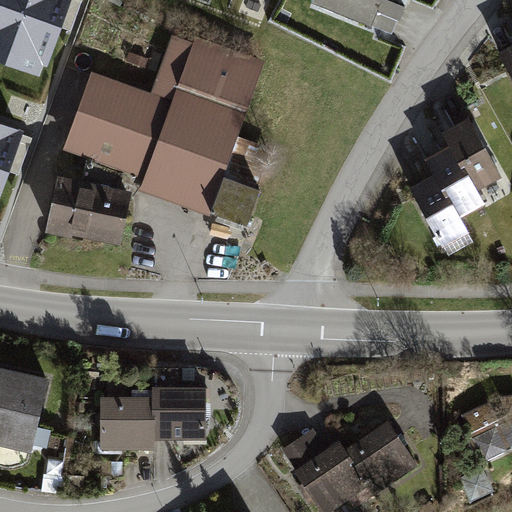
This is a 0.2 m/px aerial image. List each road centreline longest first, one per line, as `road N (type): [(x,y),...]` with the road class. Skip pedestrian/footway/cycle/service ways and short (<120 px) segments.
road 1 (residential): [(292,330),(351,186),(475,0)]
road 2 (tertiary): [(276,329),(0,304)]
road 3 (residential): [(276,329),(266,422),(249,449),(184,494),(117,511)]
road 4 (tertiary): [(511,330),(292,330)]
